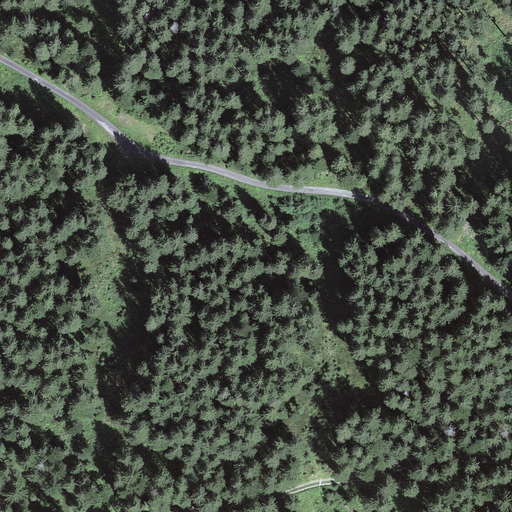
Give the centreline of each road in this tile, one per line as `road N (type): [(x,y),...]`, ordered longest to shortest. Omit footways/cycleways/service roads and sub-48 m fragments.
road 1 (track): [(0,56),(148,155),(271,185),(344,193),(400,212),(511,297)]
road 2 (track): [(511,446),(402,462),(205,511)]
